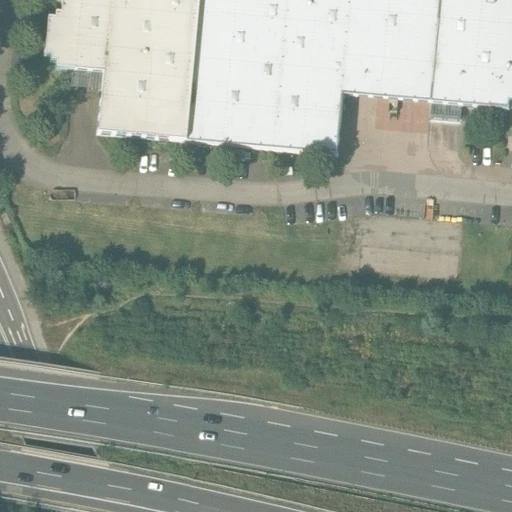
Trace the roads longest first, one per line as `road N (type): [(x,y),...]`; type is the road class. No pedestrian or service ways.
road 1 (motorway): [(511,499),(0,403)]
road 2 (motorway): [(0,471),(206,511)]
road 3 (secondary): [(0,330),(81,511)]
